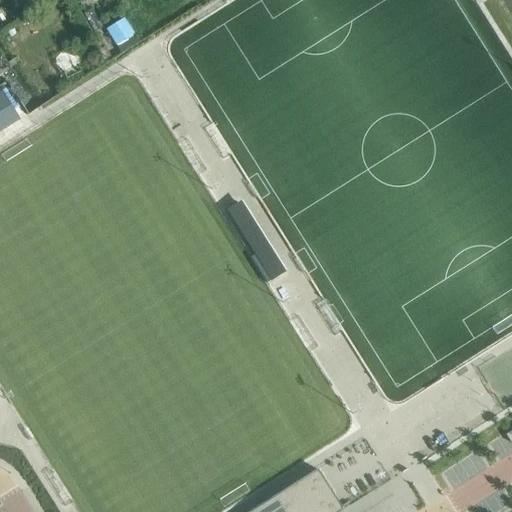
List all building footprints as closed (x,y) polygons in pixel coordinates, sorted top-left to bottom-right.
[(124,20),(107,31),(121,54),(139,43),(124,20)] [(88,55),(87,60),(90,65),(96,67),(100,64),(102,58),(99,53),(93,52),(88,55)] [(0,132),(19,121),(2,92),(0,93),(0,132)] [(228,210),(272,280),(296,265),(252,195),(228,210)] [(0,389),(0,424),(16,415),(0,389)] [(349,446),(360,465),(376,456),(365,437),(349,446)] [(345,511),(319,471),(254,511),(345,511)]
